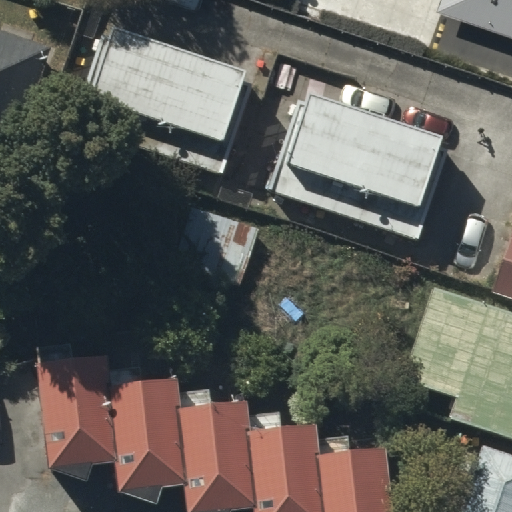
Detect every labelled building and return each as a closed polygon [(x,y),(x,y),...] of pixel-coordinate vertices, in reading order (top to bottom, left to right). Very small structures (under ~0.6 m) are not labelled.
[(511,0),(445,0),(445,1),(511,23),(511,0)] [(246,71),(113,27),(89,102),(221,146),(246,71)] [(50,46),(0,28),(0,158),(11,162),(50,46)] [(439,142),(307,95),(282,167),(414,213),(439,142)] [(177,262),(239,283),(257,230),(195,209),(177,262)] [(511,234),(493,292),(511,298),(511,234)] [(511,313),(433,285),(400,377),(453,396),(446,414),(511,438),(511,313)] [(115,454),(109,380),(107,347),(40,352),(49,459),(115,454)] [(117,482),(183,477),(177,399),(175,375),(109,380),(115,454),(117,482)] [(243,394),(177,399),(183,477),(186,508),(252,503),(246,427),(243,394)] [(252,511),(319,511),(314,449),(312,421),(246,427),(252,503),(252,511)] [(385,511),(380,444),(314,449),(319,511),(385,511)] [(511,511),(511,459),(480,448),(458,511),(511,511)]
